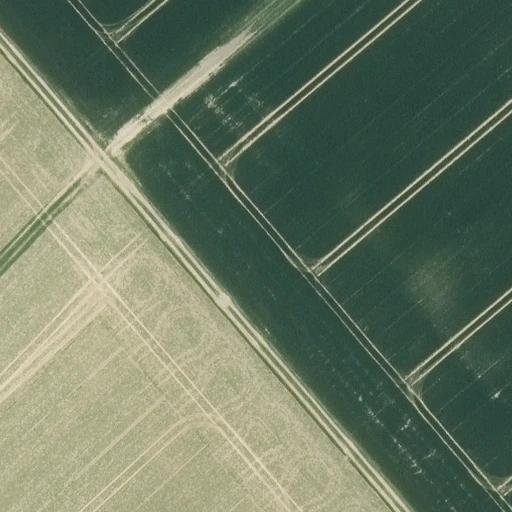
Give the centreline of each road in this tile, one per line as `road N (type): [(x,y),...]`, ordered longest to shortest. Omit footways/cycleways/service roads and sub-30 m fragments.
road 1 (track): [(401,511),(0,38)]
road 2 (track): [(287,0),(104,159)]
road 3 (track): [(0,266),(104,159)]
